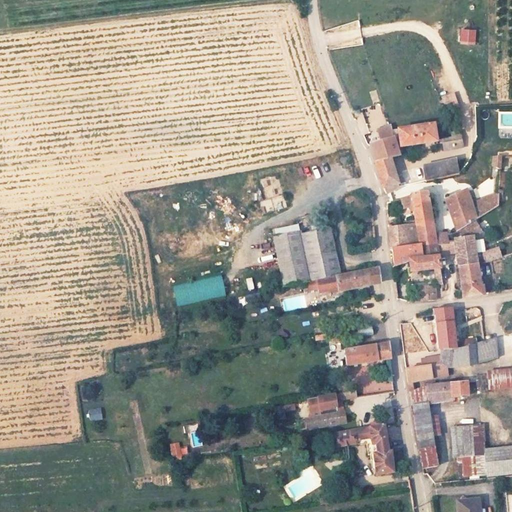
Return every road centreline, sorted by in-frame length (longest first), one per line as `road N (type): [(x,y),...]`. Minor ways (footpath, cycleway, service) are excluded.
road 1 (residential): [(312,0),(319,42),(374,190),(389,309)]
road 2 (residential): [(389,309),(420,511)]
road 3 (residential): [(389,309),(511,295)]
